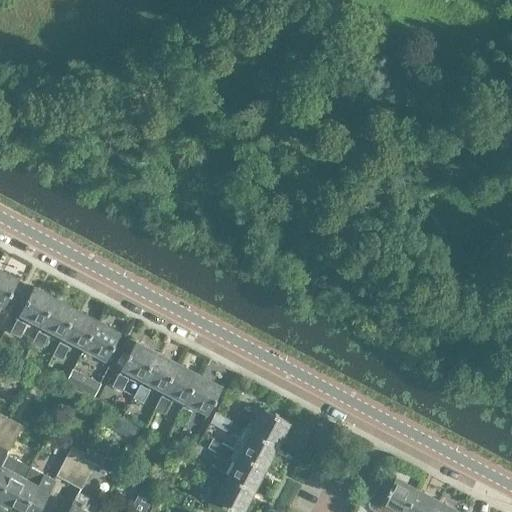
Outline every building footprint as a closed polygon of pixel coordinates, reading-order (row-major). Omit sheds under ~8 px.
[(0,267),(0,302),(3,304),(18,277),(0,267)] [(19,312),(41,324),(55,297),(33,285),(19,312)] [(41,324),(62,335),(76,308),(55,297),(41,324)] [(62,335),(83,346),(97,319),(76,308),(62,335)] [(97,319),(83,346),(105,358),(119,331),(97,319)] [(12,332),(22,337),(28,325),(19,320),(12,332)] [(33,344),(43,349),(50,336),(40,331),(33,344)] [(121,367),(143,378),(157,351),(135,339),(121,367)] [(54,355),(64,360),(71,348),(61,342),(54,355)] [(143,378),(164,389),(178,362),(157,351),(143,378)] [(164,389),(185,400),(199,373),(178,362),(164,389)] [(102,382),(74,368),(67,381),(95,396),(102,382)] [(199,373),(185,400),(207,412),(221,385),(199,373)] [(114,386),(124,392),(130,379),(121,374),(114,386)] [(135,398),(145,403),(152,390),(142,385),(135,398)] [(156,409),(166,414),(173,402),(163,396),(156,409)] [(178,420),(187,425),(194,412),(185,407),(178,420)] [(262,408),(250,431),(275,444),(282,431),(279,429),(284,419),(262,408)] [(238,411),(233,421),(246,428),(251,418),(238,411)] [(0,436),(9,418),(0,413),(0,436)] [(23,425),(9,418),(0,436),(0,445),(10,451),(23,425)] [(228,430),(241,437),(246,428),(233,421),(228,430)] [(250,431),(238,453),(263,466),(263,465),(260,464),(266,455),(268,456),(275,444),(250,431)] [(223,443),(218,453),(231,460),(236,450),(223,443)] [(56,475),(69,481),(85,452),(72,445),(56,475)] [(69,481),(82,488),(95,463),(93,462),(95,457),(85,452),(69,481)] [(0,501),(9,506),(30,466),(6,453),(0,463),(0,501)] [(238,453),(227,475),(248,486),(254,477),(256,478),(263,466),(238,453)] [(212,465),(207,475),(220,482),(225,473),(212,465)] [(44,474),(30,466),(9,506),(19,511),(35,511),(43,497),(44,498),(54,479),(44,474)] [(379,469),(375,477),(386,482),(390,475),(379,469)] [(248,486),(227,475),(215,497),(219,499),(239,511),(252,488),(248,486)] [(388,510),(386,511),(403,511),(416,487),(394,476),(387,489),(375,482),(364,503),(365,507),(371,510),(375,509),(378,505),(388,510)] [(403,511),(430,511),(437,499),(416,487),(403,511)] [(128,511),(145,511),(154,495),(141,488),(128,511)] [(92,511),(83,507),(88,497),(77,492),(67,510),(68,511),(67,511),(92,511)] [(437,499),(430,511),(457,511),(459,510),(437,499)]
